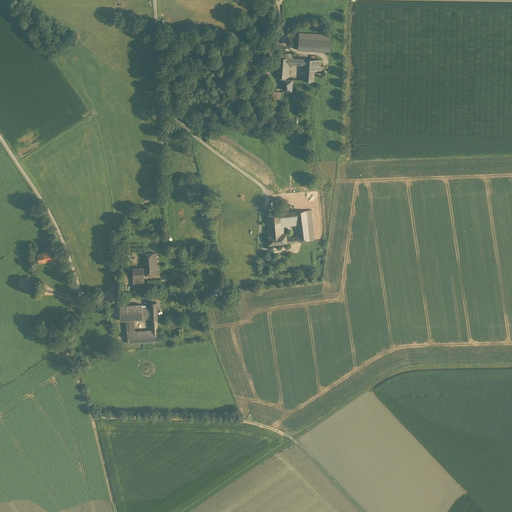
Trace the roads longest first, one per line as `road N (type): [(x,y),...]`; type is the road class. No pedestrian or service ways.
road 1 (track): [(91,415),(275,428),(362,511)]
road 2 (track): [(293,440),(389,373),(511,365)]
road 3 (unclassified): [(161,190),(155,0)]
road 4 (track): [(0,137),(45,206),(78,301)]
road 5 (unclassified): [(161,190),(118,218),(116,284),(78,301)]
road 6 (track): [(78,301),(66,341),(91,415)]
